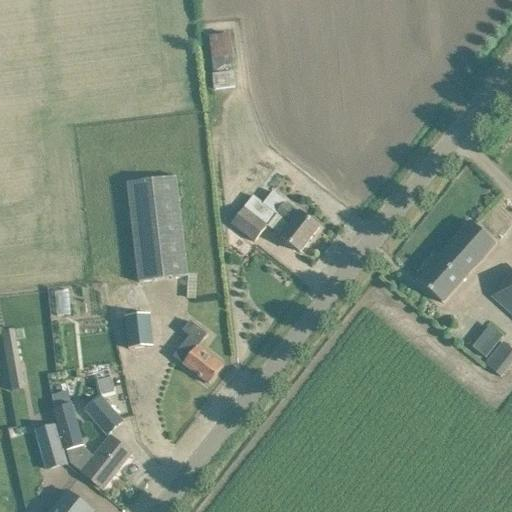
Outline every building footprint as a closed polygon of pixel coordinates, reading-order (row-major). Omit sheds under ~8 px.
[(231,34),(210,36),(213,74),(235,72),(231,34)] [(334,152),(319,168),(331,180),(347,164),(334,152)] [(139,282),(189,276),(178,178),(127,183),(139,282)] [(264,224),(284,240),(300,253),(319,228),(274,192),(264,205),(253,197),(243,210),(231,226),(251,242),(264,224)] [(471,223),(419,281),(444,303),(495,245),(471,223)] [(511,278),(510,276),(491,297),(511,315),(511,278)] [(121,279),(99,278),(99,295),(120,295),(121,279)] [(97,282),(0,286),(0,305),(0,310),(98,305),(97,282)] [(150,316),(125,318),(128,350),(153,347),(150,316)] [(209,385),(223,368),(197,348),(207,335),(191,322),(184,331),(190,336),(174,357),(209,385)] [(14,330),(1,332),(12,392),(25,390),(14,330)] [(511,350),(503,342),(485,364),(501,377),(511,363),(511,350)] [(124,423),(100,397),(85,409),(108,437),(124,423)] [(69,462),(88,477),(103,489),(131,455),(110,439),(94,458),(82,449),(71,405),(53,410),(69,462)] [(47,470),(67,465),(56,426),(37,432),(47,470)] [(50,511),(92,511),(67,492),(50,511)]
